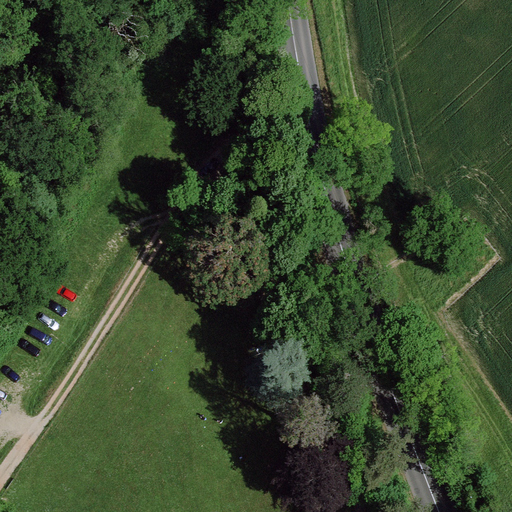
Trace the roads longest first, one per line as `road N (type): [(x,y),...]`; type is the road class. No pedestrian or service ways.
road 1 (secondary): [(439,511),(338,231),(289,0)]
road 2 (track): [(308,114),(242,138),(197,184),(0,486)]
road 3 (track): [(335,0),(366,158)]
